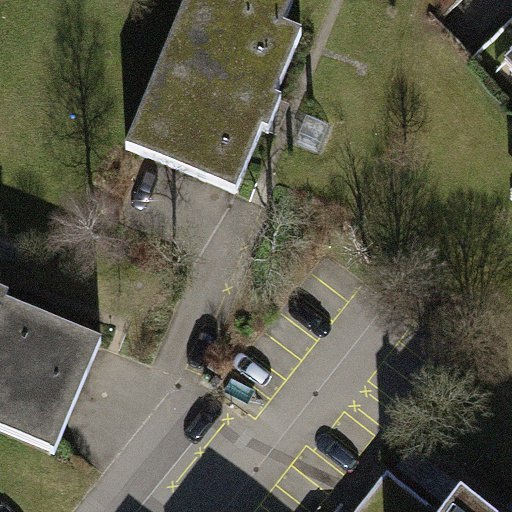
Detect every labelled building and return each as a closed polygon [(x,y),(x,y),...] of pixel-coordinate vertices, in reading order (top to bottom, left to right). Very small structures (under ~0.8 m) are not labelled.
[(284,34),(201,0),(190,0),(126,154),(238,200),(304,42),(284,34)] [(201,0),(284,34),(297,0),(201,0)] [(511,70),(496,87),(511,102),(511,70)] [(108,353),(0,306),(0,425),(62,451),(108,353)] [(446,511),(490,511),(464,491),(446,511)]
